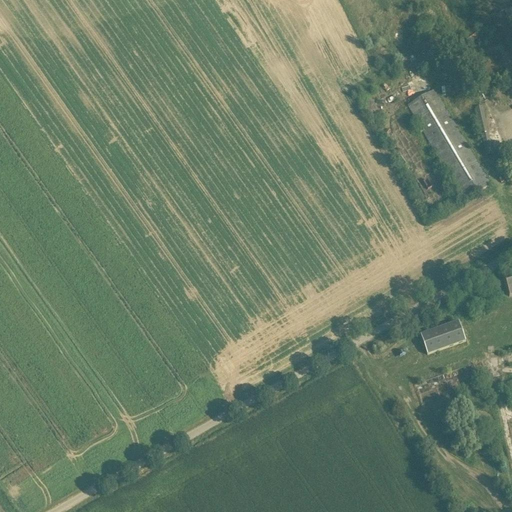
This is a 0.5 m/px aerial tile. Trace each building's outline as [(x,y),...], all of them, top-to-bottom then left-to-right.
[(511,8),(496,17),(511,47),(511,8)] [(489,26),(479,32),(463,45),(465,48),(482,35),(482,36),(492,30),(489,26)] [(495,56),(477,66),(486,82),(504,72),(495,56)] [(459,200),(461,203),(490,187),(434,91),(408,107),(462,198),(459,200)] [(482,107),(475,108),(485,158),(492,156),(482,107)] [(511,273),(501,277),(509,297),(511,295),(511,273)] [(504,337),(496,339),(500,350),(507,348),(509,352),(511,351),(511,321),(501,326),(504,337)] [(420,336),(427,356),(465,342),(458,323),(420,336)]
